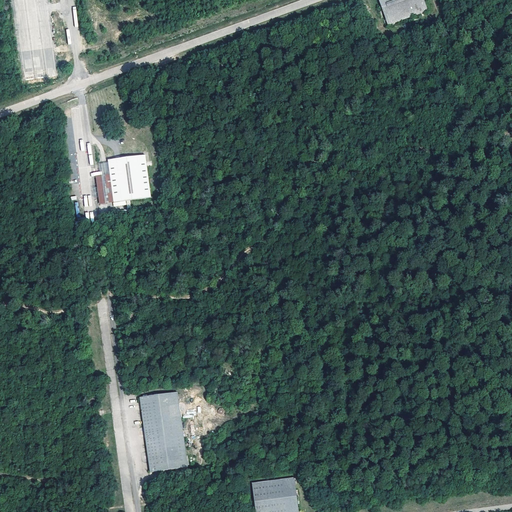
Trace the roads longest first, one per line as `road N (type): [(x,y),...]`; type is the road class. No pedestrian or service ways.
road 1 (unclassified): [(0,113),(311,0)]
road 2 (unclassified): [(138,511),(109,300)]
